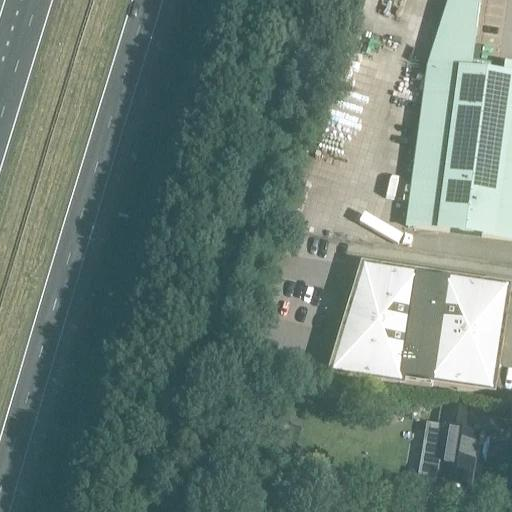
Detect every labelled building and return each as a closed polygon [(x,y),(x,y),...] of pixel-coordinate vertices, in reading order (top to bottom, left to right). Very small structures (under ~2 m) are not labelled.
[(449,0),(431,57),(470,62),(478,0),(449,0)] [(429,67),(411,230),(511,243),(511,80),(430,69),(430,67),(429,67)] [(364,271),(332,375),(431,389),(432,384),(495,393),(495,392),(491,390),(498,344),(502,344),(503,343),(503,342),(499,341),(506,295),(510,294),(510,293),(445,283),(445,282),(444,281),(444,282),(443,283),(419,279),(418,278),(418,277),(417,277),(417,279),(364,271)] [(430,428),(421,482),(435,485),(434,489),(469,495),(479,436),(467,434),(470,414),(441,409),(438,429),(430,428)] [(275,484),(281,462),(271,459),(265,482),(275,484)]
